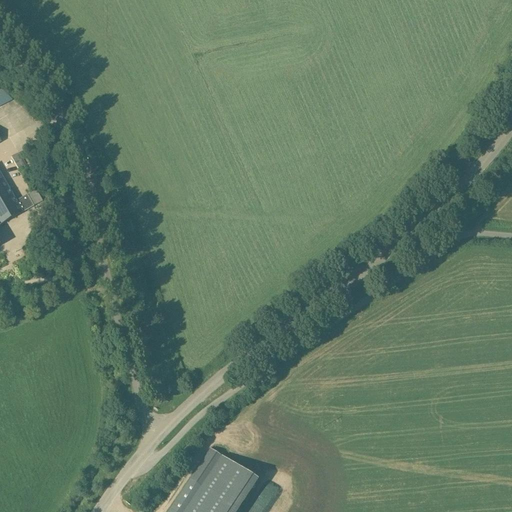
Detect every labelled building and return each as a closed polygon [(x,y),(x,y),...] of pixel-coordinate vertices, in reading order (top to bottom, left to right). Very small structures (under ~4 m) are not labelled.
[(5,89),(0,91),(0,106),(11,101),(5,89)] [(26,165),(19,153),(11,157),(18,170),(26,165)] [(0,226),(22,213),(16,203),(0,175),(0,226)] [(36,192),(28,196),(33,206),(42,202),(36,192)] [(28,196),(16,203),(22,213),(33,206),(28,196)] [(211,451),(170,511),(186,511),(223,458),(211,451)] [(236,511),(257,481),(223,458),(186,511),(236,511)]
